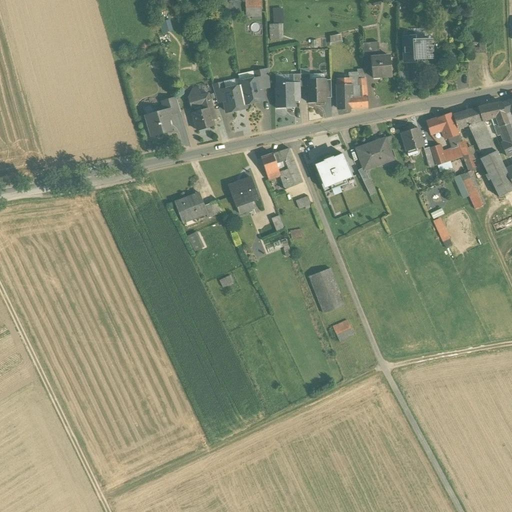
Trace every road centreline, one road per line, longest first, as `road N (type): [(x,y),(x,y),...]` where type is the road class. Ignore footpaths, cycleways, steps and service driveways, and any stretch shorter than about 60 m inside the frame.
road 1 (track): [(108,506),(389,373),(511,351)]
road 2 (track): [(463,511),(385,367),(290,135)]
road 3 (track): [(110,511),(0,289)]
road 4 (unclassified): [(290,135),(511,88)]
road 5 (residential): [(290,135),(135,166)]
